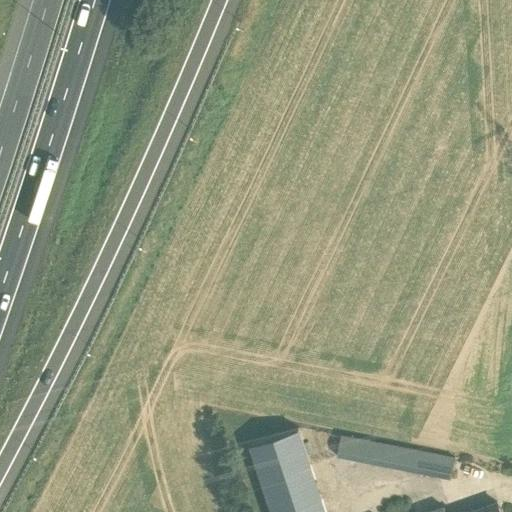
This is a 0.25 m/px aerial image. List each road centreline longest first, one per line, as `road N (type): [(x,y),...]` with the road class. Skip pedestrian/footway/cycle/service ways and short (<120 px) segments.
road 1 (motorway): [(0,471),(140,187),(214,0)]
road 2 (motorway): [(0,298),(96,0)]
road 3 (unknown): [(511,495),(328,474),(309,484),(313,511)]
road 4 (motorway): [(45,0),(0,148)]
